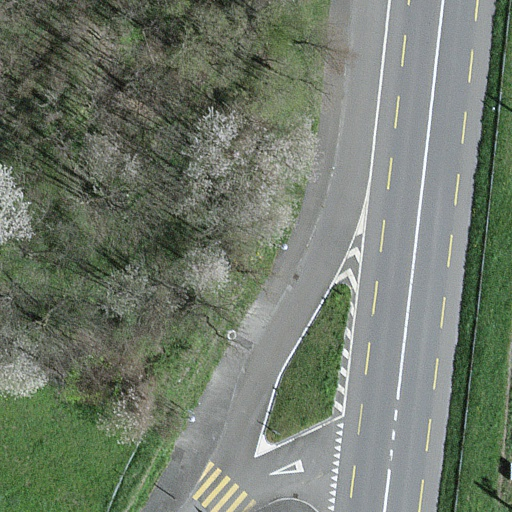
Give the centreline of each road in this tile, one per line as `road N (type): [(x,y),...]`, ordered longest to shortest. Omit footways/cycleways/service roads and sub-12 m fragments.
road 1 (residential): [(434,86),(385,140),(252,375),(220,494)]
road 2 (primary): [(434,86),(382,455)]
road 3 (residential): [(220,494),(382,455)]
